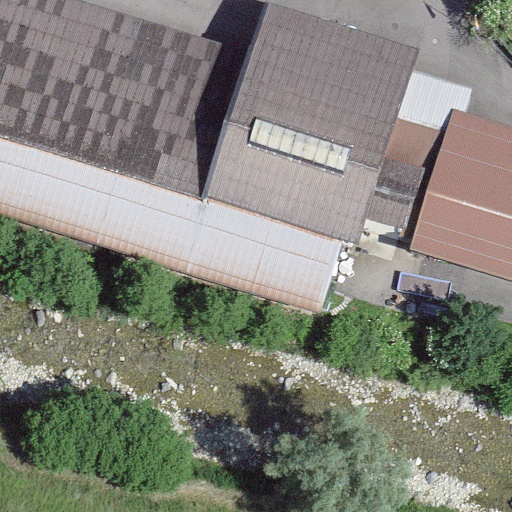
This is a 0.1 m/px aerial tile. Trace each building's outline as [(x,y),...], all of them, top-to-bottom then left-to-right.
[(0,0),(0,215),(180,271),(179,272),(182,273),(182,271),(312,309),(333,241),(346,195),(360,199),(367,173),(381,126),(282,97),(237,84),(237,81),(236,64),(23,0),(0,0)] [(243,60),(237,81),(237,84),(282,97),(381,126),(390,97),(398,69),(299,40),(243,60)] [(452,115),(390,97),(381,126),(443,144),(452,115)] [(410,185),(395,237),(511,265),(511,166),(443,144),(381,126),(367,173),(410,185)] [(352,224),(386,234),(395,237),(410,185),(367,173),(360,199),(346,195),(333,241),(346,245),(352,224)]
